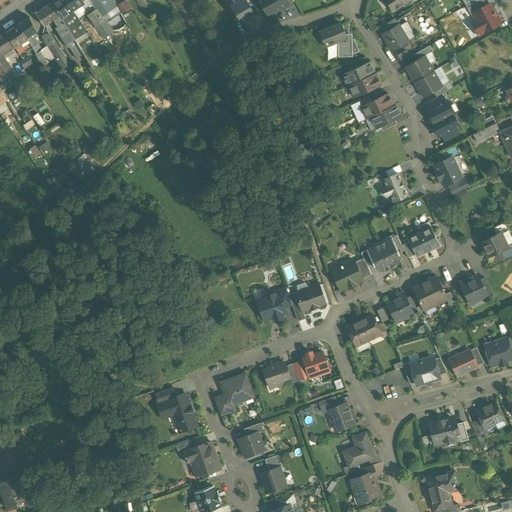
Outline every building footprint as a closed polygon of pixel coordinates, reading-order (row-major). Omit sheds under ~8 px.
[(65,0),(56,0),(52,3),(60,16),(64,23),(67,26),(70,24),(66,18),(65,19),(64,18),(73,11),(65,0)] [(81,0),(65,0),(73,11),(82,6),(86,13),(90,10),(86,4),(85,5),(83,1),(81,0)] [(113,0),(84,0),(83,1),(85,5),(86,4),(90,2),(97,12),(103,21),(104,21),(106,24),(121,14),(113,0)] [(144,0),(135,0),(140,8),(147,4),(144,0)] [(242,22),(255,15),(245,0),(239,0),(232,5),(242,22)] [(259,0),(268,15),(288,4),(286,1),(285,0),(259,0)] [(388,0),(391,4),(390,6),(394,12),(411,0),(388,0)] [(483,0),(477,0),(466,6),(471,16),(473,14),(487,6),(483,0)] [(52,3),(42,9),(51,22),(53,20),(60,16),(52,3)] [(487,6),(473,14),(476,20),(471,23),(478,36),(501,23),(490,4),(487,6)] [(51,22),(42,9),(36,14),(43,26),(46,24),(51,22)] [(81,23),(73,11),(64,18),(65,19),(66,18),(70,24),(67,26),(75,40),(86,33),(81,23)] [(97,12),(90,18),(98,29),(99,28),(97,25),(103,21),(97,12)] [(60,16),(53,20),(57,27),(64,23),(60,16)] [(29,18),(19,25),(27,38),(32,35),(38,31),(29,18)] [(394,19),(380,27),(384,34),(398,26),(394,19)] [(103,21),(97,25),(99,28),(103,33),(109,28),(106,24),(104,21),(103,21)] [(57,27),(55,28),(66,45),(75,40),(67,26),(64,23),(57,27)] [(341,23),(319,32),(325,47),(338,41),(347,38),(346,36),(341,23)] [(19,25),(6,33),(14,46),(15,49),(28,40),(27,38),(19,25)] [(384,34),(383,35),(392,51),(408,42),(398,26),(384,34)] [(14,46),(6,33),(0,36),(9,49),(14,46)] [(32,35),(27,38),(28,40),(37,55),(42,51),(41,50),(32,35)] [(9,49),(0,36),(0,47),(3,53),(9,49)] [(50,36),(49,37),(43,39),(47,46),(54,41),(50,36)] [(351,36),(346,36),(347,38),(338,41),(339,57),(352,56),(352,54),(359,51),(354,39),(351,40),(351,36)] [(75,40),(66,45),(68,48),(70,47),(77,58),(84,55),(82,52),(75,40)] [(54,41),(47,46),(56,60),(63,55),(60,49),(60,48),(59,49),(54,42),(54,41)] [(429,46),(414,55),(417,60),(424,56),(432,52),(429,46)] [(42,51),(37,55),(43,66),(53,60),(46,48),(41,50),(42,51)] [(397,54),(400,59),(409,55),(407,49),(397,54)] [(11,70),(0,55),(0,54),(0,68),(4,74),(11,70)] [(417,60),(405,67),(410,75),(410,74),(415,82),(433,71),(424,56),(417,60)] [(29,57),(20,63),(24,69),(33,63),(29,57)] [(363,58),(348,65),(350,70),(366,63),(363,58)] [(350,70),(342,74),(345,79),(344,79),(345,81),(345,80),(347,85),(348,85),(375,73),(370,61),(350,70)] [(11,70),(4,74),(7,80),(14,75),(11,70)] [(433,71),(415,82),(420,91),(419,91),(423,98),(442,87),(433,71)] [(375,73),(348,85),(353,97),(362,93),(377,86),(381,84),(376,73),(375,73)] [(8,81),(0,86),(0,87),(2,90),(11,85),(8,81)] [(377,86),(362,93),(364,99),(367,97),(380,91),(377,86)] [(380,91),(367,97),(369,103),(385,95),(382,90),(380,91)] [(369,103),(361,107),(367,118),(371,117),(394,105),(388,94),(369,103)] [(442,94),(426,103),(430,110),(446,102),(442,94)] [(430,110),(427,111),(433,124),(452,114),(454,114),(447,101),(446,102),(430,110)] [(394,105),(371,117),(376,128),(380,126),(395,119),(400,116),(395,105),(394,105)] [(452,114),(433,124),(432,124),(438,137),(457,128),(459,127),(452,114)] [(395,119),(380,126),(383,131),(397,124),(395,119)] [(496,123),(486,128),(489,134),(499,130),(496,123)] [(511,126),(500,132),(511,158),(511,126)] [(457,128),(441,136),(444,143),(460,134),(457,128)] [(36,158),(41,154),(38,149),(32,152),(36,158)] [(452,157),(434,166),(437,172),(435,172),(439,181),(441,181),(444,186),(462,178),(452,157)] [(398,173),(383,180),(386,187),(382,189),(386,197),(390,195),(393,202),(408,196),(404,188),(401,181),(398,173)] [(465,180),(449,188),(453,195),(468,188),(465,180)] [(415,255),(416,257),(440,246),(429,223),(417,229),(419,233),(408,239),(409,242),(415,255)] [(504,223),(493,228),(496,236),(501,234),(508,231),(504,223)] [(496,236),(482,243),(488,257),(508,248),(501,234),(496,236)] [(402,246),(397,236),(392,239),(398,252),(403,249),(402,246)] [(392,239),(385,242),(383,240),(378,242),(391,269),(396,267),(396,266),(398,264),(400,261),(400,258),(400,255),(398,252),(392,239)] [(378,242),(373,245),(374,247),(366,250),(373,264),(375,268),(376,269),(378,270),(379,271),(382,272),(384,271),(385,272),(391,269),(378,242)] [(415,255),(409,242),(402,246),(403,249),(408,259),(415,255)] [(511,247),(494,256),(496,262),(511,254),(511,247)] [(373,264),(366,250),(361,253),(363,258),(367,266),(373,264)] [(367,266),(363,258),(354,263),(362,279),(371,275),(367,266)] [(353,260),(340,266),(341,268),(333,272),(337,280),(336,281),(341,290),(349,287),(350,289),(355,286),(355,284),(362,280),(362,279),(354,263),(353,260)] [(292,261),(285,264),(287,270),(294,267),(292,261)] [(477,275),(460,283),(469,302),(475,299),(477,301),(487,296),(477,275)] [(445,295),(437,278),(425,283),(435,305),(446,300),(447,299),(445,295)] [(435,305),(425,283),(414,289),(422,306),(424,310),(435,305)] [(308,288),(306,284),(297,287),(298,291),(297,291),(301,301),(299,302),(302,311),(303,311),(310,309),(310,310),(318,307),(317,306),(325,303),(318,284),(308,288)] [(286,288),(279,290),(278,293),(283,308),(284,308),(292,305),(288,294),(286,288)] [(297,291),(288,294),(292,305),(298,320),(305,318),(303,311),(302,311),(299,302),(301,301),(297,291)] [(450,292),(445,295),(447,299),(446,300),(450,307),(455,304),(450,292)] [(278,293),(260,300),(262,306),(260,311),(263,312),(265,320),(273,317),(274,321),(283,317),(282,314),(286,312),(284,308),(283,308),(278,293)] [(400,299),(388,305),(395,319),(401,316),(402,318),(413,314),(410,308),(406,300),(403,293),(399,295),(400,299)] [(415,306),(410,295),(406,300),(410,308),(415,306)] [(424,310),(422,306),(416,308),(418,312),(422,320),(428,317),(424,310)] [(382,307),(376,309),(381,321),(387,319),(382,307)] [(377,326),(371,315),(359,321),(369,341),(380,335),(381,334),(377,326)] [(359,321),(346,326),(356,346),(369,341),(359,321)] [(388,336),(382,323),(377,326),(381,334),(380,335),(382,338),(388,336)] [(506,339),(493,343),(494,344),(485,347),(488,356),(487,358),(488,360),(490,362),(491,366),(499,364),(499,366),(507,363),(507,361),(511,359),(511,355),(506,339)] [(484,363),(476,347),(470,350),(477,366),(484,363)] [(470,350),(449,360),(457,376),(477,366),(470,350)] [(322,351),(312,355),(311,352),(306,354),(307,357),(303,358),(304,360),(309,375),(318,372),(320,375),(329,372),(326,363),(328,359),(324,357),(322,351)] [(433,357),(410,364),(416,382),(416,385),(439,378),(438,375),(434,359),(433,357)] [(447,373),(440,357),(434,359),(438,375),(447,373)] [(304,360),(292,364),(298,381),(306,378),(309,375),(304,360)] [(284,363),(274,366),(272,365),(270,369),(264,371),(268,384),(271,383),(280,387),(283,381),(289,379),(290,379),(286,366),(284,363)] [(298,381),(292,364),(286,366),(290,379),(289,379),(291,384),(298,381)] [(416,382),(411,369),(405,371),(410,384),(416,382)] [(245,374),(222,382),(226,394),(230,405),(233,403),(253,397),(245,374)] [(173,386),(157,392),(160,402),(177,396),(173,386)] [(160,402),(157,403),(163,417),(174,413),(180,431),(197,425),(186,393),(177,396),(160,402)] [(226,394),(215,397),(221,414),(235,410),(233,403),(230,405),(226,394)] [(334,397),(320,402),(323,412),(328,411),(328,410),(337,407),(334,397)] [(337,407),(328,410),(328,411),(332,421),(335,420),(339,429),(354,424),(346,403),(337,407)] [(495,403),(476,411),(480,420),(485,430),(485,429),(495,425),(494,422),(502,419),(495,403)] [(450,417),(429,423),(432,435),(435,446),(456,440),(452,425),(450,417)] [(480,420),(471,424),(478,439),(487,434),(485,429),(485,430),(480,420)] [(464,422),(452,425),(456,440),(460,439),(460,442),(468,440),(464,422)] [(260,423),(243,429),(246,436),(257,431),(258,432),(262,430),(260,423)] [(246,436),(238,438),(245,457),(262,451),(259,443),(261,442),(258,432),(257,431),(246,436)] [(357,447),(344,452),(349,465),(350,466),(358,463),(374,457),(365,433),(354,437),(357,447)] [(432,435),(421,438),(424,452),(432,450),(431,447),(435,446),(432,435)] [(193,439),(176,445),(179,453),(182,452),(182,451),(196,446),(193,439)] [(196,446),(182,451),(182,452),(186,462),(193,459),(196,460),(198,466),(193,467),(196,475),(211,470),(211,472),(220,469),(210,441),(196,446)] [(278,455),(265,459),(269,470),(279,467),(282,466),(278,455)] [(358,463),(350,466),(349,465),(344,467),(346,475),(360,470),(358,463)] [(373,465),(361,469),(363,475),(373,472),(375,478),(377,477),(373,465)] [(269,470),(261,473),(268,492),(286,486),(279,467),(269,470)] [(454,471),(426,478),(434,511),(435,511),(452,507),(452,506),(449,492),(459,489),(454,471)] [(363,475),(350,479),(358,502),(362,500),(363,502),(370,499),(369,498),(380,494),(375,478),(373,472),(363,475)] [(15,478),(0,483),(0,489),(1,493),(4,492),(10,506),(16,504),(17,505),(25,502),(20,489),(30,486),(27,479),(17,482),(15,478)] [(213,485),(194,492),(201,511),(205,511),(221,507),(219,501),(220,500),(217,491),(215,491),(213,485)] [(293,494),(276,500),(279,508),(289,505),(296,503),(293,494)]
